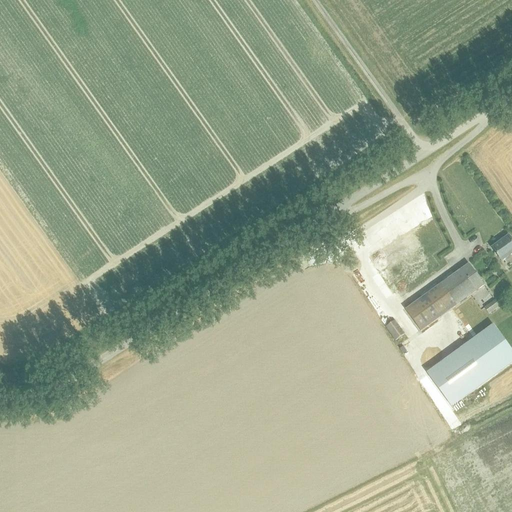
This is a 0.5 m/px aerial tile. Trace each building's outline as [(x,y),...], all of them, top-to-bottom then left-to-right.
[(509,266),(511,263),(511,260),(509,256),(511,253),(511,244),(506,237),(491,247),(501,261),(504,259),(509,266)] [(420,333),(450,311),(484,286),(468,264),(405,311),(420,333)] [(487,315),(499,307),(494,301),(483,309),(487,315)] [(395,341),(404,335),(394,322),(385,328),(395,341)] [(511,353),(493,328),(427,376),(451,409),(511,364),(511,353)]
